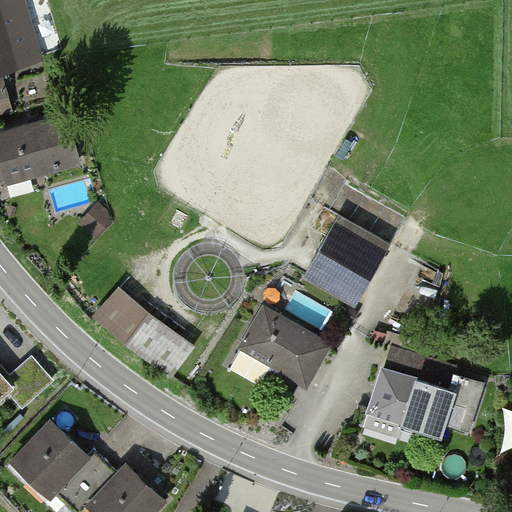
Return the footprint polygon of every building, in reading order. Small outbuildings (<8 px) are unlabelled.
[(43,0),(0,0),(0,110),(11,108),(2,71),(59,56),(43,0)] [(0,133),(0,152),(6,176),(33,169),(34,174),(79,162),(66,116),(0,133)] [(81,220),(101,237),(120,217),(100,199),(81,220)] [(358,305),(389,241),(337,216),(307,280),(358,305)] [(151,310),(123,286),(102,310),(131,336),(151,310)] [(270,304),(245,345),(311,383),(335,342),(270,304)] [(191,340),(151,310),(131,336),(172,366),(191,340)] [(392,351),(372,409),(442,433),(446,421),(470,430),(486,383),(392,351)] [(55,381),(33,357),(7,380),(29,405),(55,381)] [(0,375),(0,408),(16,394),(0,375)] [(19,459),(55,493),(60,488),(74,501),(105,467),(56,420),(19,459)] [(118,479),(105,467),(74,501),(85,511),(88,511),(92,508),(96,511),(157,511),(169,499),(132,465),(118,479)]
